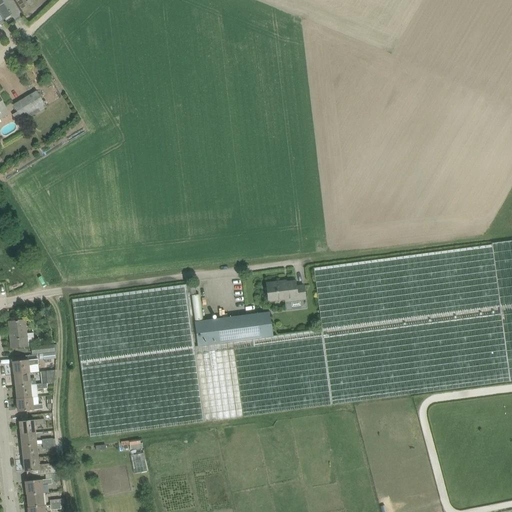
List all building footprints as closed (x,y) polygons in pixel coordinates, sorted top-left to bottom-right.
[(0,0),(0,25),(5,23),(3,20),(11,15),(1,0),(0,0)] [(37,91),(35,93),(14,105),(23,121),(44,108),(46,107),(37,91)] [(0,120),(10,114),(0,98),(0,120)] [(72,300),(90,437),(218,420),(413,395),(511,381),(511,240),(492,243),(492,245),(314,268),(322,330),(274,336),(198,346),(195,346),(188,293),(191,293),(190,286),(187,287),(187,285),(72,300)] [(267,283),(269,301),(285,299),(285,302),(306,299),(304,286),(296,287),(296,281),(281,283),(281,282),(267,283)] [(198,346),(274,336),(271,312),(195,322),(198,346)] [(27,334),(25,320),(9,322),(12,348),(28,346),(28,345),(35,345),(33,333),(27,334)] [(33,355),(56,352),(55,344),(32,347),(33,355)] [(13,362),(15,374),(29,373),(28,365),(38,364),(38,359),(13,362)] [(56,371),(41,372),(42,384),(47,384),(54,383),(56,371)] [(15,374),(16,387),(30,385),(37,384),(36,378),(29,379),(29,373),(15,374)] [(16,387),(17,399),(31,398),(30,385),(16,387)] [(32,406),(31,398),(17,399),(19,412),(43,409),(43,405),(32,406)] [(45,424),(45,419),(20,422),(21,434),(36,433),(35,425),(45,424)] [(36,433),(21,434),(22,447),(37,445),(36,433)] [(22,447),(24,459),(38,458),(37,445),(22,447)] [(134,473),(148,470),(143,452),(130,455),(134,473)] [(39,465),(38,458),(24,459),(25,472),(27,471),(27,477),(59,473),(58,465),(49,466),(49,464),(39,465)] [(26,481),(27,494),(43,493),(42,486),(53,485),(53,479),(26,481)] [(43,493),(27,494),(29,507),(44,506),(43,493)]
